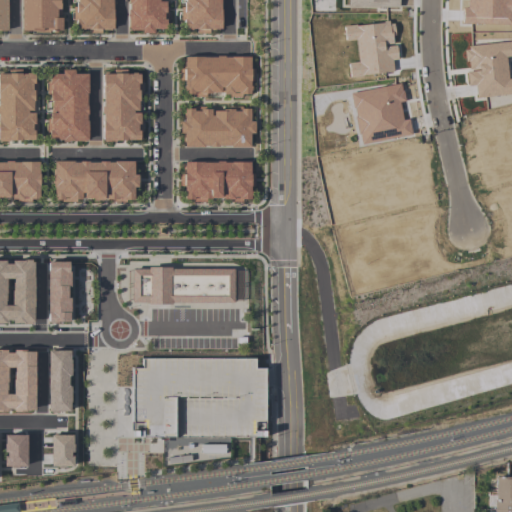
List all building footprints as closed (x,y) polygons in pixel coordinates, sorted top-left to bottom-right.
[(20,0),(59,0),(59,8),(60,8),(60,17),(61,29),(56,29),(56,32),(52,32),(52,31),(50,31),(50,29),(48,29),(48,31),(40,31),(40,30),(31,30),(20,30),(20,0)] [(74,0),(110,0),(110,27),(74,27),(74,0)] [(127,0),(164,0),(164,27),(127,27),(127,0)] [(182,0),(218,0),(218,28),(182,28),(182,0)] [(183,55),(248,56),(248,94),(182,94),(183,55)] [(73,139),(73,140),(61,140),(61,139),(48,139),(48,131),(47,131),(47,118),(49,118),(48,112),(51,112),(51,109),(50,109),(50,100),(49,100),(49,94),(47,94),(47,81),(48,81),(48,73),(61,73),(61,69),(73,68),(73,73),(86,73),(86,92),(85,92),(85,105),(86,105),(86,113),(85,113),(85,120),(86,120),(87,139),(73,139)] [(0,71),(8,71),(8,69),(20,69),(20,73),(25,73),(25,72),(30,72),(30,73),(33,73),(34,81),(36,81),(36,94),(33,94),(33,100),(31,100),(32,112),(33,112),(33,117),(36,117),(36,131),(33,131),(33,139),(20,139),(0,139),(0,71)] [(125,139),(125,140),(115,140),(104,140),(104,139),(101,139),(101,120),(102,120),(102,113),(100,113),(100,106),(102,106),(102,92),(101,92),(101,73),(104,73),(104,72),(113,72),(113,69),(125,69),(125,73),(130,73),(131,72),(135,72),(135,73),(138,73),(138,81),(142,81),(142,95),(138,95),(138,100),(137,100),(137,112),(139,112),(139,117),(142,117),(142,131),(138,131),(138,139),(125,139)] [(184,106),(250,107),(249,146),(183,145),(184,106)] [(38,198),(30,198),(30,200),(16,200),(16,198),(11,198),(11,196),(7,196),(7,197),(0,197),(0,161),(5,161),(5,160),(11,160),(11,161),(37,161),(37,162),(39,162),(39,174),(38,174),(38,185),(38,198)] [(72,160),(72,162),(78,162),(78,161),(87,161),(98,161),(107,161),(107,162),(113,162),(113,160),(132,160),(132,174),(136,174),(136,186),(132,186),(132,199),(123,199),(123,196),(116,196),(116,198),(105,198),(105,192),(102,192),(102,196),(81,196),(81,192),(79,192),(79,198),(69,199),(69,196),(62,196),(62,199),(53,199),(53,186),(52,186),(52,174),(53,174),(53,161),(72,160)] [(183,160),(248,161),(248,200),(182,199),(183,160)] [(0,261),(0,323),(3,324),(3,320),(10,320),(10,323),(30,324),(31,261),(10,261),(10,265),(2,265),(2,261),(0,261)] [(46,263),(44,323),(67,324),(67,298),(65,298),(65,289),(68,287),(68,271),(66,271),(66,263),(46,263)] [(137,263),(137,300),(246,299),(246,263),(137,263)] [(0,349),(0,412),(4,413),(4,409),(10,409),(10,412),(31,413),(31,350),(11,350),(11,354),(3,354),(3,350),(0,349)] [(46,350),(44,410),(67,411),(68,385),(65,385),(65,376),(68,374),(69,358),(67,358),(67,350),(46,350)] [(141,356),(140,366),(131,366),(131,433),(140,433),(140,435),(158,435),(250,436),(262,436),(263,376),(263,367),(253,367),(253,357),(141,356)] [(1,435),(1,467),(24,467),(24,434),(1,435)] [(70,434),(70,464),(49,464),(49,434),(70,434)] [(511,477),(511,511),(493,511),(493,500),(494,500),(495,477),(511,477)]
